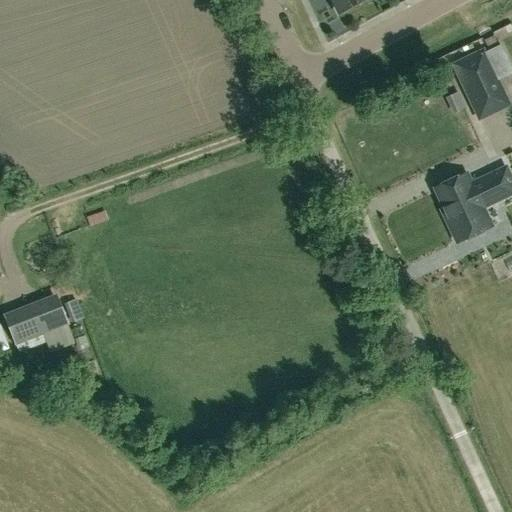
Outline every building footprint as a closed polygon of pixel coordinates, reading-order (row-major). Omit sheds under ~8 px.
[(359,0),(331,0),(338,12),(359,0)] [(508,105),(500,89),(496,80),(511,73),(500,47),(484,55),(482,52),(453,65),(479,119),(508,105)] [(456,112),(463,109),(457,93),(449,97),(456,112)] [(449,221),(446,222),(456,243),(491,227),(482,208),(511,193),(511,182),(505,168),(471,184),(466,174),(434,189),(449,221)] [(7,315),(24,354),(51,342),(48,335),(73,324),(60,293),(7,315)]
